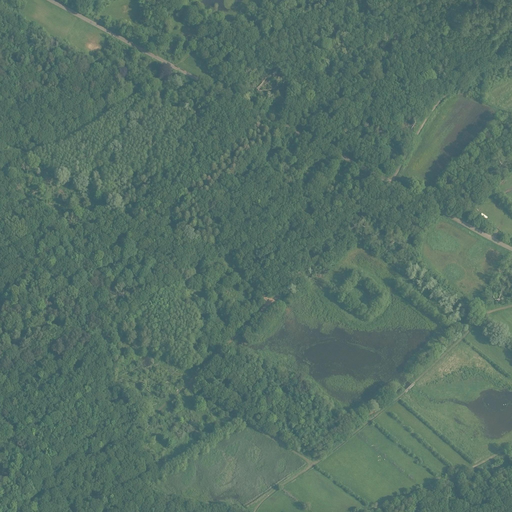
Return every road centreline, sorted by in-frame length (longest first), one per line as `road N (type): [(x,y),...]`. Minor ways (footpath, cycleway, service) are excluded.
road 1 (unclassified): [(511,247),(49,0)]
road 2 (track): [(511,43),(438,100),(389,181)]
